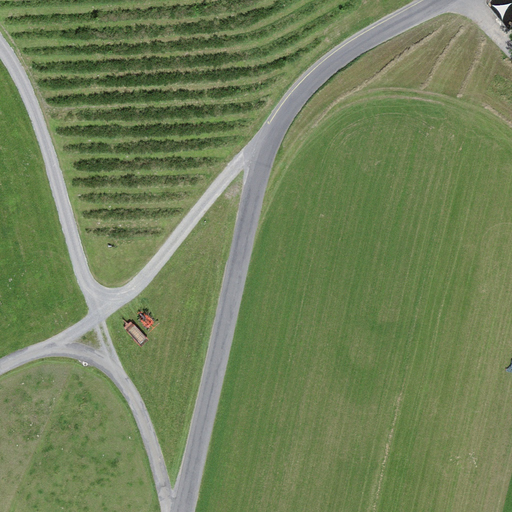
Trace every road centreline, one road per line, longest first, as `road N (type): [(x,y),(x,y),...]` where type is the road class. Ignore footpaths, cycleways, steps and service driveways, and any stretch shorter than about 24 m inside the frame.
road 1 (unclassified): [(442,0),(320,71),(270,134),(182,511)]
road 2 (track): [(0,46),(39,121),(98,323),(270,134)]
road 3 (track): [(174,511),(98,323),(0,369)]
